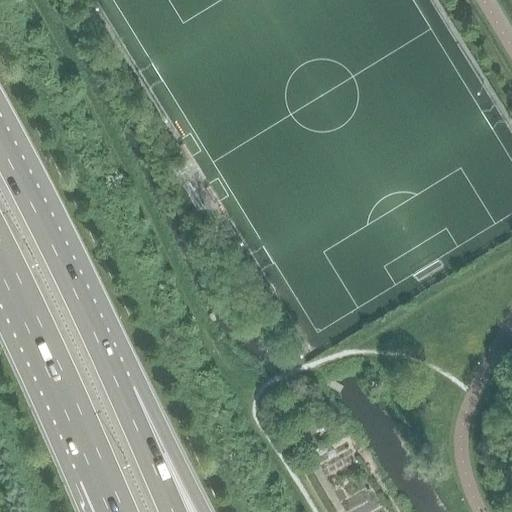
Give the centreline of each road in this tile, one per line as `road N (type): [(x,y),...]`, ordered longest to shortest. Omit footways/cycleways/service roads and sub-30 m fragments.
road 1 (trunk): [(120,392),(0,146)]
road 2 (trunk): [(0,262),(97,471)]
road 3 (trunk): [(193,511),(120,392)]
road 4 (trunk): [(170,511),(120,392)]
